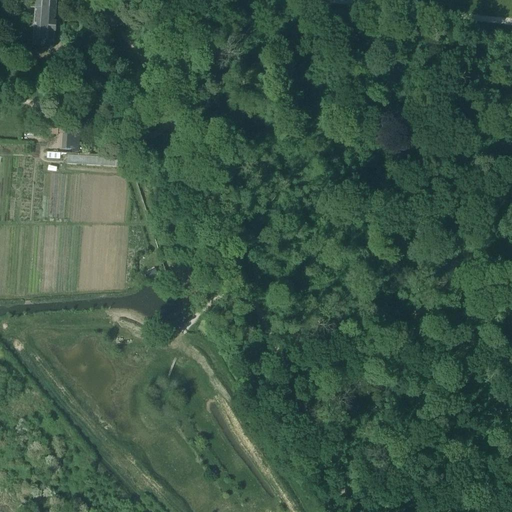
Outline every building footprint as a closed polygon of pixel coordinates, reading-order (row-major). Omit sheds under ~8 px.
[(34,23),(54,24),(55,5),(35,5),(34,23)] [(32,45),(53,46),(54,24),(34,23),(32,45)] [(80,61),(79,69),(83,69),(85,55),(78,54),(78,46),(66,45),(65,53),(68,53),(68,59),(78,60),(80,61)] [(212,55),(212,66),(231,67),(232,56),(212,55)] [(64,134),(64,133),(65,125),(59,125),(59,124),(47,123),(46,134),(58,135),(58,133),(62,133),(64,134)] [(61,148),(79,150),(80,134),(64,133),(64,134),(62,133),(61,148)] [(67,154),(67,164),(117,167),(118,157),(79,155),(67,154)]
